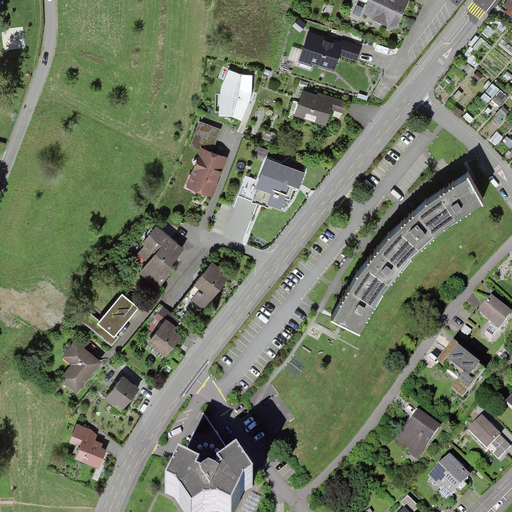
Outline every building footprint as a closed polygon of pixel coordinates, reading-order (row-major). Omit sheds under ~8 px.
[(388,24),(396,28),(408,0),(359,0),(366,3),(361,13),(372,18),(371,20),(386,27),(388,24)] [(309,29),(298,64),(310,68),(312,62),(334,70),(340,53),(343,45),(340,44),(341,40),(309,29)] [(343,45),(340,53),(357,59),(361,43),(342,37),(341,40),(340,44),(343,45)] [(241,76),(229,71),(223,85),(220,115),(232,116),(243,120),(252,95),(252,76),(241,76)] [(302,90),(293,115),(325,126),(330,111),(345,116),(350,103),(317,92),(316,95),(302,90)] [(200,145),(212,150),(220,127),(200,120),(191,145),(199,148),(200,145)] [(261,136),(272,140),(276,132),(265,127),(261,136)] [(186,184),(214,194),(228,156),(212,150),(200,145),(199,148),(186,184)] [(240,196),(253,201),(252,203),(270,209),(271,207),(281,211),(286,199),(290,200),(294,189),(297,190),(298,188),(299,188),(305,173),(268,159),(259,181),(247,177),(240,196)] [(307,173),(310,165),(298,160),(295,168),(307,173)] [(332,316),(359,330),(382,289),(410,253),(445,224),(483,200),(468,174),(447,187),(426,201),(405,220),(389,235),(368,260),(356,274),(344,296),(332,316)] [(141,269),(158,283),(175,264),(171,261),(184,245),(158,223),(143,241),(145,243),(137,254),(147,262),(141,269)] [(182,300),(200,313),(229,279),(221,273),(224,270),(212,260),(193,283),(195,285),(182,300)] [(81,318),(112,343),(118,335),(114,331),(116,329),(137,303),(122,291),(99,318),(88,309),(81,318)] [(486,330),(493,336),(511,311),(511,310),(491,294),(478,310),(492,322),(486,330)] [(159,315),(165,320),(167,318),(177,327),(181,322),(165,308),(159,315)] [(64,323),(71,329),(75,324),(68,318),(64,323)] [(148,341),(166,355),(182,336),(175,330),(178,327),(177,327),(167,318),(165,320),(148,341)] [(60,375),(77,388),(92,369),(102,357),(76,337),(61,355),(70,362),(60,375)] [(452,387),(464,396),(486,368),(478,362),(479,360),(467,351),(458,343),(454,339),(437,360),(460,377),(452,387)] [(123,370),(103,396),(112,403),(121,409),(140,383),(123,370)] [(407,451),(417,459),(442,423),(418,407),(408,421),(396,439),(409,448),(407,451)] [(468,429),(487,448),(492,442),(498,448),(494,452),(499,457),(510,444),(500,434),(501,434),(482,415),(468,429)] [(213,430),(204,417),(184,458),(207,469),(229,455),(213,430)] [(98,433),(92,427),(77,420),(69,438),(79,442),(73,454),(99,466),(107,446),(102,444),(104,440),(96,437),(98,433)] [(440,491),(446,498),(456,488),(460,492),(468,485),(464,481),(471,474),(450,454),(429,474),(443,488),(440,491)] [(201,511),(203,511),(216,509),(221,511),(231,511),(241,492),(252,485),(235,462),(217,475),(221,480),(215,483),(207,479),(200,484),(194,481),(198,474),(178,465),(165,492),(176,496),(186,511),(201,511)] [(254,511),(262,496),(252,491),(242,511),(254,511)] [(400,511),(413,511),(420,506),(408,494),(400,502),(405,507),(400,511)]
